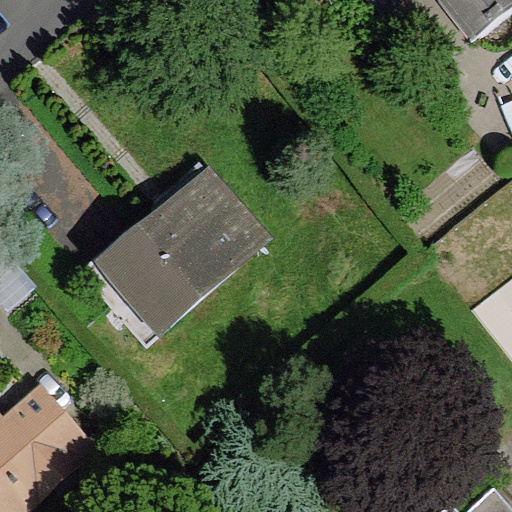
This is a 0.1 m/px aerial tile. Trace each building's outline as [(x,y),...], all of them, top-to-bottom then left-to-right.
[(203,0),(146,0),(172,27),(203,0)] [(511,0),(442,0),(477,43),(511,13),(511,0)] [(211,179),(116,262),(172,326),(267,243),(211,179)] [(172,326),(116,262),(90,285),(147,349),(172,326)] [(0,511),(27,511),(92,455),(42,398),(5,431),(0,425),(0,511)] [(510,511),(497,497),(480,511),(453,511),(450,511),(510,511)]
